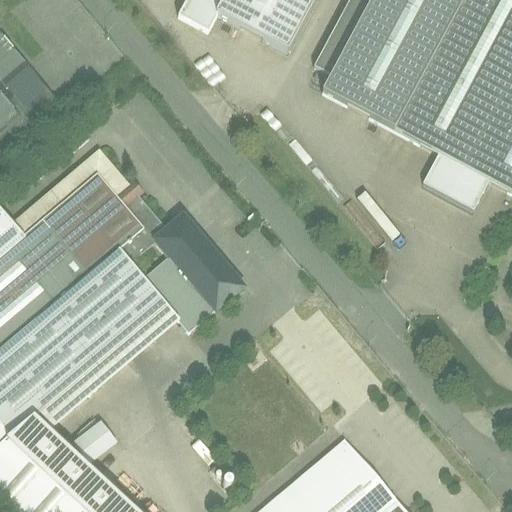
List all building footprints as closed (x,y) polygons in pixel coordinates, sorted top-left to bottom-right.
[(315,0),(186,0),(175,22),(202,37),(214,14),(288,53),(315,0)] [(511,0),(381,0),(330,96),(437,153),(420,184),(471,211),(487,180),(511,192),(511,0)] [(0,142),(48,104),(0,42),(0,142)] [(163,227),(129,185),(101,152),(13,224),(0,208),(0,474),(43,440),(179,328),(190,341),(251,290),(184,209),(163,227)] [(0,511),(122,511),(43,440),(0,474),(0,511)] [(403,511),(343,440),(257,511),(403,511)]
